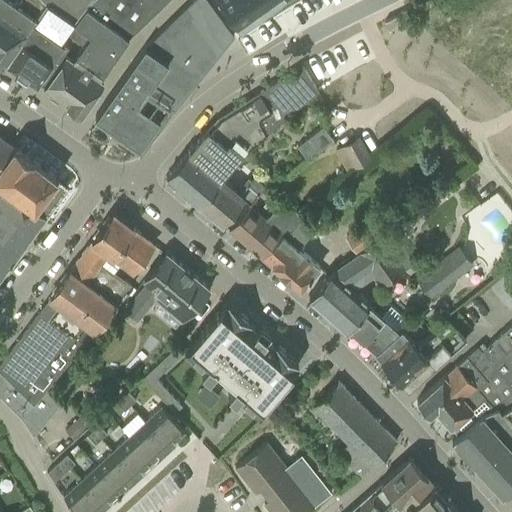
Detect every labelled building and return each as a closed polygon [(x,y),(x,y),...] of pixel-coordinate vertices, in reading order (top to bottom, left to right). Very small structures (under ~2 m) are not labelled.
[(61,40),(67,32),(87,4),(90,0),(17,0),(5,15),(6,15),(0,23),(0,56),(16,67),(16,69),(26,76),(27,75),(37,82),(37,81),(42,85),(69,46),(61,40)] [(0,0),(0,23),(6,15),(5,15),(17,0),(0,0)] [(66,56),(44,87),(81,113),(103,82),(99,79),(129,37),(167,0),(90,0),(87,4),(67,32),(83,44),(72,60),(66,56)] [(191,0),(146,45),(95,116),(140,147),(169,105),(176,110),(186,96),(233,33),(208,0),(191,0)] [(268,9),(261,0),(218,0),(240,29),(268,9)] [(281,0),(261,0),(268,9),(281,0)] [(511,0),(489,0),(494,10),(483,16),(482,16),(491,35),(499,53),(511,78),(511,0)] [(482,16),(483,16),(477,3),(450,16),(456,29),(443,35),(480,109),(498,100),(484,73),(487,71),(482,61),(483,61),(475,43),(491,35),(482,16)] [(411,18),(407,9),(385,20),(389,29),(411,18)] [(318,90),(303,63),(218,116),(167,175),(200,204),(220,178),(235,161),(318,90)] [(298,145),(307,158),(333,139),(323,126),(298,145)] [(0,181),(22,151),(0,134),(0,181)] [(371,157),(359,135),(335,148),(348,170),(371,157)] [(45,215),(67,186),(56,178),(57,177),(22,151),(0,181),(0,275),(10,263),(11,264),(12,262),(11,262),(37,226),(38,227),(45,218),(44,218),(46,215),(45,215)] [(200,204),(222,222),(243,199),(250,204),(265,187),(254,176),(250,180),(247,177),(236,191),(220,178),(200,204)] [(248,206),(229,228),(264,258),(303,216),(291,206),(284,214),(273,212),(265,221),(248,206)] [(123,244),(134,229),(135,228),(113,211),(92,240),(92,241),(71,269),(109,298),(123,279),(100,261),(107,251),(116,239),(123,244)] [(303,216),(264,258),(300,288),(319,266),(298,248),(316,228),(303,217),(303,216)] [(369,244),(381,236),(371,220),(347,236),(358,253),(370,245),(369,244)] [(133,271),(154,244),(134,229),(123,244),(116,239),(107,251),(133,271)] [(358,253),(333,269),(309,296),(347,329),(349,327),(375,350),(399,329),(352,287),(373,273),(381,284),(404,269),(381,236),(369,244),(370,245),(358,253)] [(417,278),(433,298),(475,264),(460,245),(417,278)] [(167,251),(145,278),(149,282),(126,309),(138,319),(161,291),(188,314),(210,287),(167,251)] [(46,388),(95,330),(126,290),(127,291),(132,285),(123,279),(109,298),(71,269),(70,269),(54,290),(48,299),(50,301),(45,309),(42,307),(9,352),(8,352),(0,362),(0,374),(32,405),(46,388)] [(256,333),(258,330),(250,323),(252,322),(230,303),(229,305),(227,303),(186,351),(206,368),(203,370),(211,377),(219,368),(211,362),(214,358),(218,361),(222,357),(248,380),(244,384),(248,387),(245,390),(237,384),(230,393),(238,400),(240,397),(259,413),(300,366),(299,364),(300,363),(278,344),(277,346),(269,339),(266,342),(256,333)] [(379,357),(391,370),(419,345),(408,333),(410,330),(414,333),(418,329),(422,333),(426,329),(415,316),(399,329),(375,350),(375,351),(380,356),(379,357)] [(403,382),(408,388),(450,351),(451,352),(466,338),(450,320),(419,345),(391,370),(402,383),(403,382)] [(497,406),(511,392),(511,326),(510,325),(482,350),(478,346),(417,400),(430,414),(435,410),(451,427),(454,424),(461,431),(467,426),(481,414),(482,416),(499,407),(497,406)] [(184,349),(185,348),(179,342),(174,347),(181,354),(185,350),(184,349)] [(176,359),(181,354),(174,347),(169,352),(176,359)] [(170,364),(176,359),(169,352),(163,357),(170,364)] [(164,370),(170,364),(163,357),(157,363),(164,370)] [(156,377),(164,370),(157,363),(150,370),(156,377)] [(160,380),(156,377),(150,370),(143,376),(153,387),(160,380)] [(32,405),(0,374),(0,395),(22,417),(34,434),(61,401),(46,388),(32,405)] [(157,392),(164,385),(160,380),(153,387),(157,392)] [(335,381),(336,383),(312,406),(348,442),(337,453),(361,476),(397,441),(339,380),(338,381),(336,380),(335,381)] [(162,398),(170,391),(164,385),(157,392),(162,398)] [(128,389),(122,395),(130,404),(136,398),(128,389)] [(168,404),(175,397),(170,391),(162,398),(168,404)] [(130,404),(122,395),(116,400),(124,409),(130,404)] [(182,405),(175,397),(168,404),(175,411),(182,405)] [(461,431),(452,439),(503,495),(511,486),(511,404),(501,411),(499,407),(482,416),(481,414),(467,426),(461,431)] [(162,406),(145,420),(168,446),(185,430),(178,422),(169,413),(162,405),(162,406)] [(168,446),(145,420),(129,435),(152,460),(168,446)] [(107,432),(99,423),(93,429),(101,438),(107,432)] [(101,438),(93,429),(87,434),(95,443),(101,438)] [(152,460),(129,435),(113,450),(136,475),(152,460)] [(305,511),(316,504),(267,441),(235,465),(256,491),(261,488),(269,498),(264,503),(271,511),(305,511)] [(136,475),(113,450),(97,465),(120,490),(136,475)] [(75,462),(67,453),(61,458),(69,467),(75,462)] [(398,511),(433,482),(410,456),(361,500),(362,502),(350,511),(398,511)] [(69,467),(61,458),(55,464),(63,473),(69,467)] [(120,490),(97,465),(80,480),(103,505),(120,490)] [(95,511),(103,505),(80,480),(64,495),(78,511),(95,511)] [(433,482),(398,511),(458,511),(447,499),(446,500),(434,486),(436,485),(433,482)]
